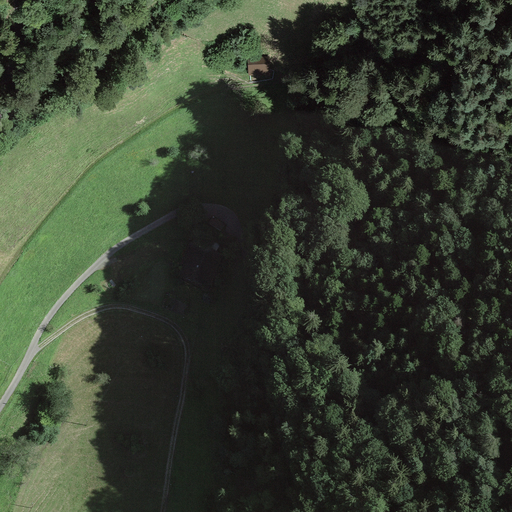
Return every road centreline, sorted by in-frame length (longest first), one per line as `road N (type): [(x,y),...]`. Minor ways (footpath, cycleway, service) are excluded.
road 1 (residential): [(0,407),(48,320),(99,262),(175,213),(213,208),(231,218),(241,238),(263,391),(306,511)]
road 2 (track): [(362,0),(405,107),(483,216),(474,363),(489,388),(511,402)]
road 3 (track): [(164,511),(186,388),(183,336),(173,324),(109,307),(31,351)]
road 4 (track): [(12,71),(84,46),(152,0)]
